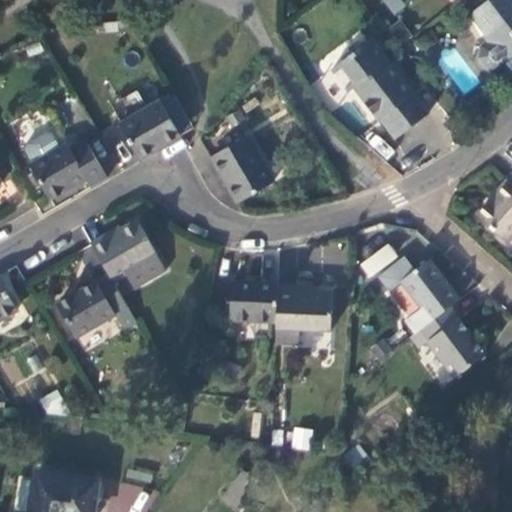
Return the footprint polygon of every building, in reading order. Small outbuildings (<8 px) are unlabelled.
[(402,0),(382,0),(380,3),(396,14),(405,2),(402,0)] [(511,3),(509,0),(500,0),(469,24),(485,44),(483,46),(486,50),(479,56),(477,68),(487,82),(502,83),(507,78),(510,82),(511,80),(511,3)] [(394,149),(427,124),(370,48),(328,79),(347,103),(353,99),(377,131),(379,129),(394,149)] [(139,170),(181,147),(161,112),(119,135),(139,170)] [(209,168),(235,214),(273,192),(247,146),(209,168)] [(90,198),(106,188),(84,150),(70,158),(67,152),(29,174),(50,210),(85,190),(90,198)] [(511,183),(475,225),(506,252),(511,244),(511,183)] [(118,238),(90,254),(108,286),(113,293),(125,286),(133,300),(165,282),(136,231),(119,241),(118,238)] [(458,310),(428,269),(399,290),(421,319),(403,333),(411,344),(448,317),(458,310)] [(108,286),(56,315),(75,349),(114,327),(123,342),(136,334),(113,293),(108,286)] [(0,292),(0,329),(16,321),(0,292)] [(275,295),(229,294),(228,332),(231,332),(231,346),(268,347),(268,333),(274,334),(275,295)] [(309,296),(275,295),(274,334),(274,357),(296,357),(297,342),(329,343),(330,301),(309,300),(309,296)] [(484,366),(448,317),(411,344),(407,348),(415,359),(427,351),(453,388),(484,366)] [(39,396),(46,418),(67,412),(60,389),(39,396)] [(293,427),(291,449),(309,451),(311,429),(293,427)] [(91,511),(95,493),(36,484),(35,492),(20,490),(17,511),(91,511)]
